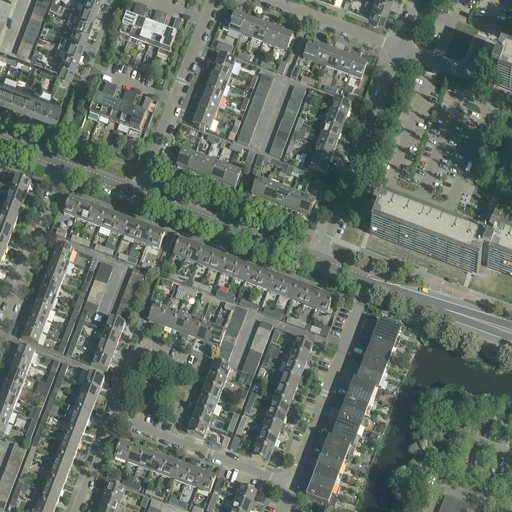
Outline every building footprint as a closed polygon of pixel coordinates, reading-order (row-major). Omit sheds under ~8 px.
[(11,3),(3,0),(0,0),(0,5),(9,9),(11,3)] [(48,4),(37,0),(34,6),(46,10),(48,4)] [(374,0),(374,4),(366,1),(364,5),(372,8),(373,6),(387,11),(391,0),(374,0)] [(462,8),(468,10),(472,3),(465,0),(462,8)] [(84,1),(83,2),(80,10),(72,7),(71,11),(78,14),(79,13),(94,18),(98,6),(84,1)] [(56,11),(58,5),(52,2),(50,9),(56,11)] [(126,17),(118,39),(128,43),(142,6),(137,4),(131,19),(126,17)] [(0,11),(7,14),(9,9),(0,5),(0,11)] [(32,12),(43,16),(46,10),(34,6),(32,12)] [(142,23),(147,8),(142,6),(128,43),(138,47),(140,42),(146,25),(142,23)] [(368,18),(383,23),(387,11),(373,6),(372,8),(368,18)] [(30,17),(41,22),(43,16),(32,12),(30,17)] [(157,12),(151,26),(146,25),(140,42),(150,46),(162,14),(157,12)] [(78,14),(76,22),(68,19),(66,23),(74,26),(75,24),(89,30),(94,18),(79,13),(78,14)] [(162,31),(167,16),(162,14),(150,46),(160,50),(166,32),(162,31)] [(227,19),(222,31),(228,33),(229,31),(240,35),(247,19),(235,14),(232,21),(227,19)] [(28,23),(39,27),(41,22),(30,17),(28,23)] [(45,19),(41,28),(59,35),(63,26),(45,19)] [(176,36),(182,21),(176,19),(171,34),(166,32),(160,50),(158,55),(168,59),(176,36)] [(252,40),(259,23),(247,19),(240,35),(252,40)] [(26,29),(37,33),(39,27),(28,23),(26,29)] [(263,44),(269,27),(259,23),(252,40),(263,44)] [(74,26),(71,34),(63,31),(62,35),(69,38),(70,36),(85,42),(89,30),(75,24),(74,26)] [(274,48),(281,31),(269,27),(263,44),(274,48)] [(24,34),(35,38),(37,33),(26,29),(24,34)] [(286,53),(293,36),(281,31),(274,48),(286,53)] [(22,40),(33,44),(35,38),(24,34),(22,40)] [(62,35),(57,47),(65,50),(66,48),(80,53),(85,42),(70,36),(69,38),(62,35)] [(20,45),(31,49),(33,44),(22,40),(20,45)] [(233,48),(220,43),(217,50),(230,56),(233,48)] [(309,43),(303,59),(315,63),(321,47),(309,43)] [(18,51),(29,55),(31,49),(20,45),(18,51)] [(326,68),(332,51),(321,47),(315,63),(326,68)] [(65,50),(62,57),(54,54),(53,59),(60,61),(61,60),(76,65),(80,53),(66,48),(65,50)] [(240,48),(239,53),(251,56),(252,51),(240,48)] [(16,56),(27,60),(29,55),(18,51),(16,56)] [(338,72),(344,56),(332,51),(326,68),(338,72)] [(511,61),(492,54),(490,59),(483,78),(511,89),(511,61)] [(236,63),(219,56),(214,68),(231,75),(236,63)] [(349,77),(355,60),(344,56),(338,72),(349,77)] [(61,60),(60,61),(57,72),(71,77),(76,65),(61,60)] [(361,81),(367,65),(355,60),(349,77),(361,81)] [(281,62),(277,73),(283,76),(287,65),(281,62)] [(141,72),(150,76),(153,67),(148,65),(147,67),(143,66),(141,72)] [(301,70),(295,67),(290,78),(296,81),(301,70)] [(231,75),(214,68),(210,80),(227,86),(231,75)] [(274,80),(263,75),(261,81),(272,85),(274,80)] [(337,89),(339,83),(326,79),(324,85),(337,89)] [(227,86),(210,80),(206,91),(223,97),(227,86)] [(259,87),(270,91),(272,85),(261,81),(259,87)] [(3,83),(0,91),(0,100),(8,104),(15,87),(3,83)] [(106,84),(101,99),(96,97),(90,115),(99,118),(112,86),(106,84)] [(112,103),(117,88),(112,86),(99,118),(109,122),(116,104),(112,103)] [(15,87),(8,104),(20,108),(26,92),(15,87)] [(256,92),(267,96),(270,91),(259,87),(256,92)] [(306,92),(295,88),(293,93),(304,98),(306,92)] [(126,91),(121,106),(116,104),(109,122),(119,126),(131,93),(126,91)] [(223,97),(206,91),(201,103),(218,109),(223,97)] [(26,92),(20,108),(32,113),(38,96),(26,92)] [(254,98),(265,102),(267,96),(256,92),(254,98)] [(131,110),(137,95),(131,93),(119,126),(130,130),(136,112),(131,110)] [(290,99),(302,103),(304,98),(293,93),(290,99)] [(38,96),(32,113),(43,117),(50,101),(38,96)] [(252,103),(263,108),(265,102),(254,98),(252,103)] [(140,133),(146,116),(147,112),(150,104),(152,101),(146,99),(141,114),(136,112),(130,130),(140,133)] [(288,104),(300,109),(302,103),(290,99),(288,104)] [(55,121),(61,105),(50,101),(43,117),(55,121)] [(351,107),(334,101),(330,112),(347,118),(351,107)] [(218,109),(201,103),(197,114),(214,120),(218,109)] [(250,109),(261,113),(263,108),(252,103),(250,109)] [(150,104),(147,112),(153,114),(156,106),(150,104)] [(286,110),(298,114),(300,109),(288,104),(286,110)] [(261,113),(250,109),(248,115),(259,119),(261,113)] [(284,116),(295,120),(298,114),(286,110),(284,116)] [(326,123),(343,129),(347,118),(330,112),(326,123)] [(193,126),(210,132),(214,120),(197,114),(193,126)] [(259,119),(248,115),(246,120),(257,124),(259,119)] [(282,121),(293,126),(295,120),(284,116),(282,121)] [(257,124),(246,120),(244,126),(255,130),(257,124)] [(293,126),(282,121),(280,127),(291,131),(293,126)] [(310,122),(305,131),(312,135),(317,126),(310,122)] [(321,135),(338,141),(343,129),(326,123),(321,135)] [(255,130),(244,126),(241,131),(253,136),(255,130)] [(291,131),(280,127),(278,132),(289,137),(291,131)] [(253,136),(241,131),(239,137),(250,141),(253,136)] [(289,137),(278,132),(276,138),(287,142),(289,137)] [(82,133),(80,139),(87,141),(89,135),(82,133)] [(317,146),(334,152),(338,141),(321,135),(317,146)] [(237,143),(248,147),(250,141),(239,137),(237,143)] [(287,142),(276,138),(273,144),(285,148),(287,142)] [(285,148),(273,144),(271,149),(283,154),(285,148)] [(112,146),(109,152),(119,156),(122,150),(112,146)] [(313,157),(329,164),(334,152),(317,146),(313,157)] [(269,155),(281,159),(283,154),(271,149),(269,155)] [(176,150),(173,158),(180,161),(177,168),(188,172),(195,156),(183,151),(183,152),(176,150)] [(245,163),(251,166),(255,154),(249,152),(245,163)] [(302,168),(325,176),(329,164),(313,157),(307,155),(302,168)] [(195,156),(188,172),(200,177),(206,160),(195,156)] [(254,167),(261,169),(265,158),(259,156),(254,167)] [(212,181),(218,164),(206,160),(200,177),(212,181)] [(485,165),(478,163),(476,168),(487,172),(489,167),(485,165)] [(218,164),(212,181),(223,186),(229,169),(218,164)] [(282,170),(280,173),(286,175),(289,167),(283,165),(282,170)] [(291,177),(294,169),(289,167),(286,175),(291,177)] [(234,190),(241,173),(229,169),(223,186),(234,190)] [(31,184),(15,178),(10,190),(27,196),(31,184)] [(257,179),(251,196),(263,201),(269,184),(257,179)] [(274,205),(281,188),(269,184),(263,201),(274,205)] [(281,188),(274,205),(285,210),(292,193),(281,188)] [(6,202),(22,208),(27,196),(10,190),(6,202)] [(297,214),(304,197),(292,193),(285,210),(297,214)] [(308,218),(315,201),(304,197),(297,214),(308,218)] [(79,200),(78,202),(70,199),(64,215),(76,220),(83,201),(79,200)] [(86,205),(87,203),(83,201),(76,220),(88,224),(94,208),(86,205)] [(1,214),(18,220),(22,208),(6,202),(1,214)] [(102,208),(101,211),(94,208),(88,224),(100,229),(106,210),(102,208)] [(109,214),(110,211),(106,210),(100,229),(111,233),(118,217),(109,214)] [(379,211),(371,232),(471,271),(477,273),(481,263),(488,265),(490,266),(511,274),(511,250),(497,245),(499,239),(498,239),(499,237),(502,239),(504,234),(510,218),(509,216),(507,215),(506,214),(504,213),(502,212),(500,212),(498,212),(496,213),(490,229),(488,233),(491,235),(491,236),(470,228),(469,231),(468,234),(467,233),(463,244),(379,211)] [(0,217),(0,226),(13,232),(18,220),(1,214),(0,217)] [(126,218),(125,220),(118,217),(111,233),(123,237),(130,219),(126,218)] [(133,223),(134,220),(130,219),(123,237),(135,242),(141,226),(133,223)] [(0,240),(9,244),(13,232),(0,226),(0,240)] [(149,226),(149,229),(141,226),(135,242),(146,246),(153,228),(149,226)] [(158,251),(165,235),(156,232),(157,229),(153,228),(146,246),(158,251)] [(65,240),(67,235),(58,231),(56,236),(65,240)] [(73,237),(71,242),(80,245),(82,240),(73,237)] [(0,253),(4,255),(9,244),(0,240),(0,253)] [(89,248),(91,244),(82,240),(80,245),(89,248)] [(175,245),(177,246),(173,257),(185,261),(192,245),(177,240),(175,245)] [(200,245),(199,248),(192,245),(185,261),(197,266),(204,247),(200,245)] [(74,252),(58,246),(53,258),(69,264),(74,252)] [(96,246),(94,251),(104,254),(105,249),(96,246)] [(207,251),(208,249),(204,247),(197,266),(209,270),(216,254),(207,251)] [(137,259),(138,253),(120,248),(119,254),(137,259)] [(112,257),(114,252),(105,249),(104,254),(112,257)] [(224,254),(223,257),(216,254),(209,270),(221,275),(228,256),(224,254)] [(120,255),(118,260),(127,263),(129,258),(120,255)] [(231,260),(232,258),(228,256),(221,275),(232,279),(239,263),(231,260)] [(49,270),(65,276),(69,264),(53,258),(49,270)] [(136,266),(138,261),(129,258),(127,263),(136,266)] [(94,260),(91,267),(96,269),(99,262),(94,260)] [(247,263),(246,266),(239,263),(232,279),(244,284),(251,265),(247,263)] [(141,269),(150,272),(152,267),(143,264),(141,269)] [(114,269),(102,265),(99,270),(112,275),(114,269)] [(254,269),(255,266),(251,265),(244,284),(256,288),(262,272),(254,269)] [(41,280),(44,281),(60,288),(65,276),(49,270),(46,269),(41,280)] [(112,275),(99,270),(97,276),(110,281),(112,275)] [(146,275),(134,271),(132,276),(143,281),(146,275)] [(271,272),(270,275),(262,272),(256,288),(267,292),(274,274),(271,272)] [(170,274),(168,279),(177,282),(179,277),(170,274)] [(278,278),(279,275),(274,274),(267,292),(279,297),(286,281),(278,278)] [(93,278),(87,276),(84,284),(89,286),(93,278)] [(110,281),(97,276),(95,282),(107,286),(110,281)] [(143,281),(132,276),(129,282),(141,287),(143,281)] [(186,286),(188,281),(179,277),(177,282),(186,286)] [(40,293),(56,300),(60,288),(44,281),(40,293)] [(164,281),(162,286),(171,290),(173,284),(164,281)] [(294,281),(294,284),(286,281),(279,297),(291,301),(298,283),(294,281)] [(107,286),(95,282),(93,287),(105,292),(107,286)] [(141,287),(129,282),(127,287),(139,292),(141,287)] [(194,283),(192,288),(201,291),(203,286),(194,283)] [(302,287),(302,284),(298,283),(291,301),(303,306),(309,290),(302,287)] [(81,292),(86,294),(89,286),(84,284),(81,292)] [(234,297),(236,291),(218,284),(216,290),(234,297)] [(209,295),(211,289),(203,286),(201,291),(209,295)] [(105,292),(93,287),(91,293),(103,298),(105,292)] [(139,292),(127,287),(125,293),(137,298),(139,292)] [(179,287),(177,292),(186,295),(188,290),(179,287)] [(195,299),(197,294),(188,290),(186,295),(195,299)] [(318,290),(317,293),(309,290),(303,306),(315,310),(322,292),(318,290)] [(218,292),(216,297),(224,300),(226,295),(218,292)] [(333,299),(325,296),(326,293),(322,292),(315,310),(327,315),(333,299)] [(35,305),(52,311),(56,300),(40,293),(35,305)] [(103,298),(91,293),(88,299),(101,303),(103,298)] [(137,298),(125,293),(123,299),(135,303),(137,298)] [(233,304),(235,298),(226,295),(224,300),(233,304)] [(203,296),(201,301),(209,304),(211,299),(203,296)] [(101,303),(88,299),(86,304),(99,309),(101,303)] [(135,303),(123,299),(121,304),(133,309),(135,303)] [(218,308),(220,302),(211,299),(209,304),(218,308)] [(156,325),(155,328),(159,329),(166,311),(155,307),(157,302),(152,300),(144,319),(149,321),(148,322),(156,325)] [(241,301),(240,306),(248,309),(250,304),(241,301)] [(89,312),(96,315),(99,309),(86,304),(84,310),(89,312)] [(133,309),(121,304),(119,310),(131,314),(133,309)] [(257,312),(259,307),(250,304),(248,309),(257,312)] [(31,317),(47,323),(52,311),(35,305),(31,317)] [(224,310),(233,314),(235,308),(226,305),(224,310)] [(72,315),(78,317),(81,309),(76,307),(72,315)] [(235,308),(233,314),(245,319),(247,313),(235,308)] [(131,314),(119,310),(116,315),(128,320),(131,314)] [(265,310),(263,315),(271,318),(273,313),(265,310)] [(163,331),(164,328),(172,331),(178,315),(166,311),(159,329),(163,331)] [(280,321),(282,316),(273,313),(271,318),(280,321)] [(245,319),(233,314),(231,320),(243,324),(245,319)] [(128,320),(116,315),(114,321),(125,325),(126,326),(128,320)] [(180,334),(179,337),(183,338),(190,320),(178,315),(172,331),(180,334)] [(26,329),(43,335),(47,323),(31,317),(26,329)] [(114,321),(109,319),(104,331),(121,337),(125,325),(114,321)] [(288,319),(286,324),(295,327),(297,322),(288,319)] [(377,328),(375,333),(397,342),(401,331),(398,330),(400,324),(388,319),(386,326),(378,323),(378,324),(379,325),(378,328),(377,328)] [(187,340),(188,337),(196,340),(202,324),(190,320),(183,338),(187,340)] [(243,324),(231,320),(229,325),(241,330),(243,324)] [(304,330),(306,325),(297,322),(295,327),(304,330)] [(273,328),(261,323),(259,329),(270,334),(273,328)] [(203,343),(203,346),(207,347),(214,329),(202,324),(196,340),(203,343)] [(241,330),(229,325),(227,330),(239,335),(241,330)] [(312,327),(310,333),(319,336),(321,331),(312,327)] [(22,341),(38,347),(43,335),(26,329),(22,341)] [(211,349),(212,346),(220,349),(220,348),(223,341),(225,336),(226,333),(214,329),(207,347),(211,349)] [(270,334),(259,329),(257,334),(268,339),(270,334)] [(239,335),(227,330),(226,333),(225,336),(237,340),(239,335)] [(63,338),(69,340),(72,332),(66,331),(63,338)] [(121,337),(104,331),(100,343),(116,349),(121,337)] [(280,335),(275,333),(271,342),(276,343),(280,335)] [(372,340),(374,340),(373,343),(371,342),(371,343),(393,351),(397,342),(375,333),(372,340)] [(268,339),(257,334),(254,340),(266,345),(268,339)] [(237,340),(225,336),(223,341),(235,346),(237,340)] [(266,345),(254,340),(252,346),(264,350),(266,345)] [(235,346),(223,341),(220,348),(232,352),(235,346)] [(312,356),(309,355),(312,347),(296,341),(292,353),(310,360),(312,356)] [(116,349),(100,343),(95,355),(112,361),(116,349)] [(371,344),(372,344),(371,348),(369,348),(368,353),(389,361),(393,351),(371,343),(371,344)] [(57,354),(63,356),(66,348),(60,346),(57,354)] [(264,350),(252,346),(250,352),(262,356),(264,350)] [(35,354),(19,348),(14,360),(30,367),(35,354)] [(232,352),(220,348),(220,349),(218,353),(230,358),(232,352)] [(274,349),(269,348),(266,357),(271,359),(274,349)] [(262,356),(250,352),(248,357),(260,361),(262,356)] [(216,359),(228,363),(230,358),(218,353),(216,359)] [(306,363),(309,364),(310,360),(292,353),(287,365),(303,371),(306,363)] [(365,360),(366,360),(365,363),(364,362),(364,363),(386,371),(389,361),(368,353),(365,360)] [(91,367),(107,373),(112,361),(95,355),(91,367)] [(260,361),(248,357),(246,363),(258,367),(260,361)] [(30,367),(14,360),(10,372),(26,378),(30,367)] [(60,364),(55,362),(52,370),(57,372),(60,364)] [(211,372),(209,371),(207,375),(226,382),(231,370),(214,363),(211,372)] [(258,367),(246,363),(244,368),(256,373),(258,367)] [(364,363),(365,364),(363,368),(362,367),(360,373),(382,381),(386,371),(364,363)] [(303,379),(301,378),(303,371),(287,365),(283,376),(301,383),(303,379)] [(242,374),(249,376),(248,377),(253,379),(256,373),(244,368),(242,374)] [(265,373),(260,371),(257,380),(262,382),(265,373)] [(5,384),(22,390),(26,378),(10,372),(5,384)] [(358,379),(359,379),(357,383),(375,390),(378,391),(382,381),(360,373),(358,379)] [(104,380),(88,374),(83,387),(100,393),(104,380)] [(241,374),(238,382),(245,385),(248,376),(241,374)] [(206,379),(208,380),(205,387),(221,393),(226,382),(207,375),(206,379)] [(297,387),(300,387),(301,383),(283,376),(278,388),(294,394),(297,387)] [(245,386),(250,387),(253,379),(248,377),(245,386)] [(254,389),(259,391),(262,382),(257,380),(254,389)] [(357,383),(353,381),(353,383),(354,383),(353,387),(352,386),(350,392),(372,400),(375,390),(357,383)] [(22,390),(5,384),(1,396),(17,402),(22,390)] [(42,394),(47,396),(51,387),(45,385),(42,394)] [(100,393),(83,387),(79,398),(95,404),(100,393)] [(202,395),(200,395),(198,398),(217,405),(221,393),(205,387),(202,395)] [(294,403),(292,402),(294,394),(278,388),(274,400),(293,407),(294,403)] [(248,393),(243,392),(239,400),(244,402),(248,393)] [(347,398),(348,398),(347,401),(346,401),(368,410),(372,400),(350,392),(347,398)] [(256,397),(251,395),(248,403),(253,405),(256,397)] [(0,397),(0,408),(13,413),(17,402),(1,396),(0,397)] [(74,410),(91,416),(95,404),(79,398),(74,410)] [(197,402),(199,403),(196,411),(212,417),(217,405),(198,398),(197,402)] [(236,409),(241,411),(244,402),(239,400),(236,409)] [(289,410),(291,411),(293,407),(274,400),(270,411),(286,418),(289,410)] [(346,402),(347,402),(346,406),(344,405),(342,411),(364,420),(368,410),(346,401),(346,402)] [(44,403),(39,402),(36,409),(41,411),(44,403)] [(245,412),(250,414),(253,405),(248,403),(245,412)] [(13,413),(0,408),(0,422),(8,425),(13,413)] [(69,408),(64,420),(70,422),(86,428),(91,416),(74,410),(69,408)] [(215,419),(212,418),(212,417),(196,411),(193,419),(191,418),(189,422),(208,429),(210,424),(212,425),(214,424),(215,420),(215,419)] [(285,426),(283,425),(286,418),(270,411),(265,424),(284,431),(285,426)] [(340,417),(341,418),(340,421),(339,421),(360,430),(364,420),(342,411),(340,417)] [(239,417),(234,415),(230,424),(235,426),(239,417)] [(247,421),(242,419),(239,427),(244,429),(247,421)] [(339,422),(338,426),(337,425),(335,431),(357,439),(360,430),(339,421),(338,422),(339,422)] [(0,435),(4,437),(8,425),(0,422),(0,435)] [(65,434),(82,440),(86,428),(70,422),(65,434)] [(188,426),(190,427),(187,435),(204,441),(208,429),(189,422),(188,426)] [(227,433),(232,435),(235,426),(230,424),(227,433)] [(280,434),(282,435),(284,431),(265,424),(260,435),(277,441),(280,434)] [(383,427),(377,425),(375,431),(381,433),(383,427)] [(236,435),(241,437),(244,429),(239,427),(236,435)] [(333,437),(334,437),(332,441),(350,448),(353,449),(357,439),(335,431),(333,437)] [(25,440),(30,442),(33,435),(27,433),(25,440)] [(82,440),(65,434),(61,445),(77,452),(82,440)] [(276,450),(274,449),(277,441),(260,435),(256,447),(275,454),(276,450)] [(230,441),(225,439),(221,447),(226,450),(230,441)] [(234,439),(230,451),(236,453),(240,441),(234,439)] [(332,441),(328,439),(327,440),(329,441),(328,444),(326,444),(324,449),(346,458),(350,448),(332,441)] [(121,443),(115,460),(126,464),(134,445),(130,444),(129,446),(121,443)] [(27,449),(15,444),(13,450),(25,455),(27,449)] [(56,457),(73,464),(77,452),(61,445),(56,457)] [(137,449),(138,447),(134,445),(126,464),(138,469),(144,452),(137,449)] [(252,459),(268,465),(271,457),(273,458),(275,454),(256,447),(252,459)] [(322,455),(323,456),(322,460),(321,459),(320,460),(342,468),(346,458),(324,449),(322,455)] [(11,456),(23,461),(25,455),(13,450),(11,456)] [(153,453),(152,455),(144,452),(138,469),(150,473),(157,454),(153,453)] [(160,458),(161,456),(157,454),(150,473),(162,477),(168,461),(160,458)] [(9,462),(21,466),(23,461),(11,456),(9,462)] [(73,464),(56,457),(52,469),(68,475),(73,464)] [(321,460),(320,464),(319,463),(317,469),(339,478),(342,468),(320,460),(321,460)] [(177,461),(176,464),(168,461),(162,477),(174,482),(181,463),(177,461)] [(7,467),(19,472),(21,466),(9,462),(7,467)] [(184,467),(185,464),(181,463),(174,482),(185,486),(192,470),(184,467)] [(5,473),(17,477),(19,472),(7,467),(5,473)] [(47,480),(64,487),(68,475),(52,469),(47,480)] [(314,475),(316,476),(314,479),(313,478),(313,479),(335,487),(339,478),(317,469),(314,475)] [(201,470),(200,473),(192,470),(185,486),(197,491),(204,472),(201,470)] [(209,495),(215,479),(207,476),(208,473),(204,472),(197,491),(209,495)] [(17,477),(5,473),(2,478),(15,483),(17,477)] [(120,479),(109,475),(106,481),(118,485),(120,479)] [(15,483),(2,478),(0,484),(12,489),(15,483)] [(313,479),(314,480),(313,483),(311,483),(309,489),(331,497),(335,487),(313,479)] [(64,487),(47,480),(43,492),(59,499),(64,487)] [(215,492),(221,494),(225,482),(219,480),(215,492)] [(123,481),(121,487),(130,490),(132,485),(123,481)] [(12,489),(0,484),(0,490),(10,494),(12,489)] [(125,491),(108,485),(105,494),(103,493),(101,497),(120,504),(125,491)] [(139,493),(141,488),(132,485),(130,490),(139,493)] [(256,503),(254,503),(257,494),(241,488),(236,500),(255,507),(256,503)] [(307,495),(308,495),(307,499),(305,498),(305,499),(327,508),(331,497),(309,489),(307,495)] [(10,494),(0,490),(0,496),(8,500),(10,494)] [(147,490),(145,495),(154,499),(156,494),(147,490)] [(38,504),(55,510),(59,499),(43,492),(38,504)] [(162,502),(164,497),(156,494),(154,499),(162,502)] [(218,497),(213,495),(210,504),(215,506),(218,497)] [(8,500),(0,496),(0,503),(6,505),(8,500)] [(100,501),(102,502),(99,509),(106,511),(117,511),(120,504),(101,497),(100,501)] [(445,497),(443,503),(455,508),(457,501),(445,497)] [(145,510),(149,501),(144,499),(140,508),(145,510)] [(170,499),(168,504),(177,508),(179,502),(170,499)] [(250,511),(251,510),(253,511),(255,507),(236,500),(232,511),(250,511)] [(455,508),(466,511),(467,511),(469,506),(457,501),(455,508)] [(164,506),(152,502),(150,507),(162,511),(164,506)] [(186,511),(188,505),(179,502),(177,508),(186,511)] [(443,503),(441,509),(449,511),(453,511),(455,508),(443,503)]
